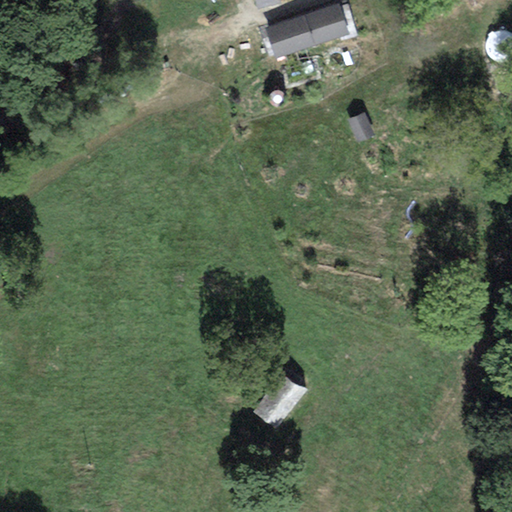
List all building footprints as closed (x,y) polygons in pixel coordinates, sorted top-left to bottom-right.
[(254,0),(256,10),(280,4),(279,0),(254,0)] [(338,3),(265,29),(276,59),(349,35),(338,3)] [(486,56),(490,59),(495,61),(500,61),(505,59),(508,56),(511,52),(511,48),(511,42),(510,38),(507,35),(503,32),(498,31),(493,32),(489,34),(485,37),(483,42),(483,47),(484,51),(486,56)] [(364,109),(347,115),(354,137),(371,131),(364,109)] [(306,392),(280,373),(250,413),(276,433),(306,392)]
